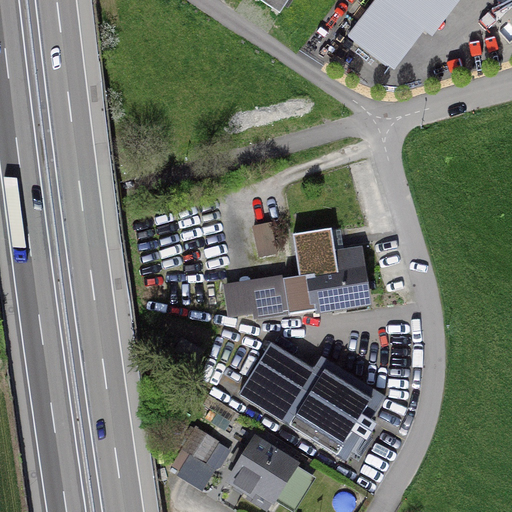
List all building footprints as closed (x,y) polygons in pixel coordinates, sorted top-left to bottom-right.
[(287,0),(255,0),(278,15),(287,0)] [(459,0),(379,0),(348,40),(392,74),(424,33),(430,38),(459,0)] [(292,238),(298,281),(287,282),(286,276),(227,286),(231,319),(290,315),(326,310),(329,310),(330,316),(365,310),(356,253),(333,257),(329,232),(292,238)] [(240,396),(345,462),(385,399),(335,367),(322,359),(314,372),(272,346),(240,396)] [(219,445),(194,430),(181,450),(206,466),(219,445)] [(271,502),(292,467),(254,443),(229,483),(248,495),(245,500),(265,511),(271,502)]
